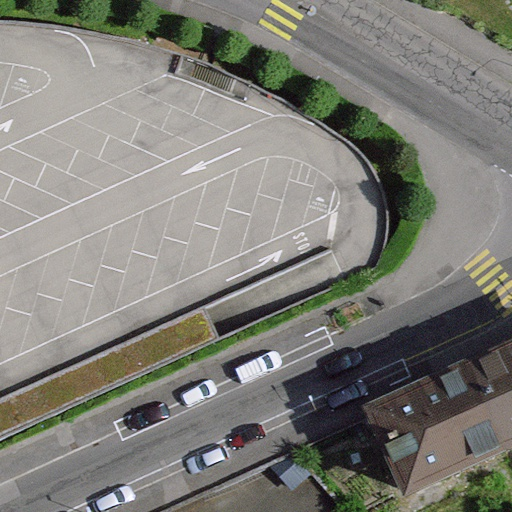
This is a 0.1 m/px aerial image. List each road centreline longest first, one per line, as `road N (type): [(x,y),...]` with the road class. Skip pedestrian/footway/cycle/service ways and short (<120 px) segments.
road 1 (residential): [(7,511),(436,325),(511,272)]
road 2 (tertiary): [(295,0),(511,133)]
